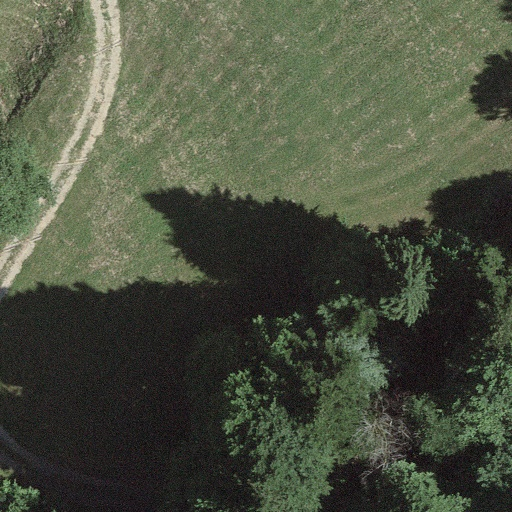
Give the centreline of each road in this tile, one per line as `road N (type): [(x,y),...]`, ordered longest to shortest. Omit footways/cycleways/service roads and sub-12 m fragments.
road 1 (track): [(0,287),(105,88),(103,0)]
road 2 (track): [(169,511),(166,494),(53,476),(0,450)]
